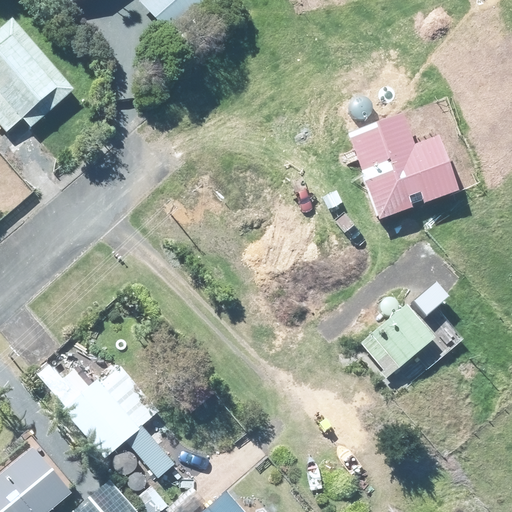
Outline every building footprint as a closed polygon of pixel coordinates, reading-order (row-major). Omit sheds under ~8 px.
[(193,0),(148,0),(140,8),(162,31),(194,1),(193,0)] [(0,130),(3,134),(17,123),(26,134),(70,97),(10,28),(0,36),(0,130)] [(403,309),(359,345),(387,379),(431,344),(403,309)] [(92,384),(62,413),(107,459),(137,430),(92,384)] [(29,448),(0,472),(0,511),(47,511),(68,494),(29,448)] [(135,511),(109,481),(73,511),(135,511)] [(248,511),(228,489),(202,511),(248,511)]
